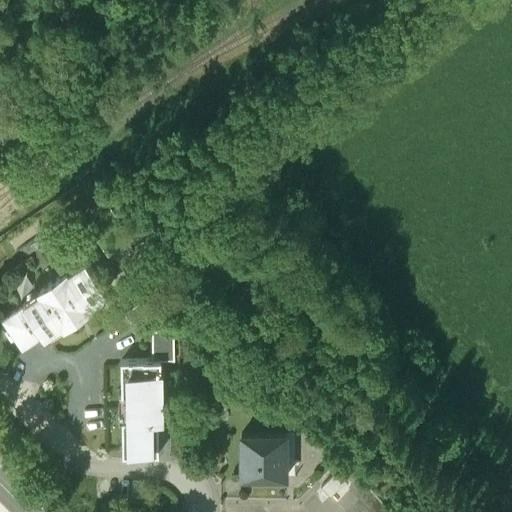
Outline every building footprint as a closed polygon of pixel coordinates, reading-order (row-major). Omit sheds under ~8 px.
[(235,126),(221,135),(227,146),(242,137),(235,126)] [(130,235),(106,197),(101,200),(93,218),(90,221),(105,245),(114,246),(130,235)] [(67,267),(39,287),(40,288),(23,300),(24,301),(3,316),(24,345),(45,330),(45,331),(62,319),(63,320),(90,300),(89,298),(107,286),(86,257),(68,269),(67,267)] [(142,299),(124,311),(130,319),(147,307),(142,299)] [(161,357),(121,358),(122,394),(129,394),(129,418),(122,418),(123,453),(158,453),(158,419),(162,419),(161,357)] [(279,433),(240,433),(240,475),(279,475),(279,433)] [(335,471),(319,487),(328,497),(344,481),(335,471)]
